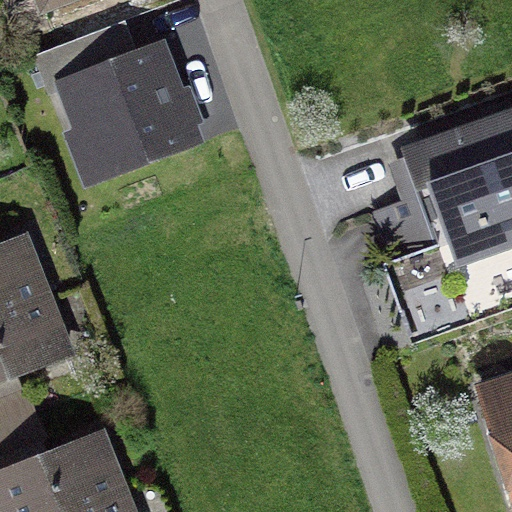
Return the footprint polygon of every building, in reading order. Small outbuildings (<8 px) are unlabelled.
[(96,173),(196,138),(161,40),(61,76),(96,173)] [(511,119),(511,120),(419,153),(432,191),(413,198),(432,250),(511,221),(511,119)] [(0,249),(0,314),(41,299),(19,243),(0,249)] [(0,379),(62,355),(41,299),(0,314),(0,379)] [(511,380),(477,391),(511,500),(511,380)] [(0,400),(0,427),(32,415),(23,392),(0,400)] [(0,454),(41,439),(32,415),(0,427),(0,454)] [(0,508),(1,511),(74,511),(109,498),(117,495),(95,439),(0,476),(0,508)] [(124,511),(117,495),(109,498),(74,511),(124,511)]
